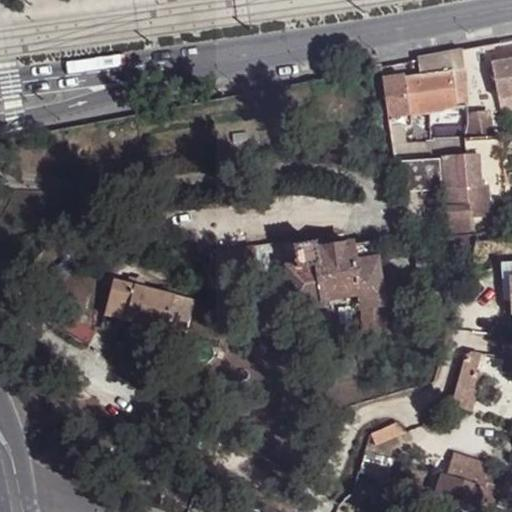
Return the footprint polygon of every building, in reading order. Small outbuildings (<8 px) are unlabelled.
[(419,62),(421,75),(428,115),(464,108),(469,107),(466,53),(419,62)] [(511,60),(494,64),(500,98),(511,95),(511,60)] [(421,75),(382,79),(388,120),(428,115),(421,75)] [(431,131),(407,135),(409,150),(430,148),(434,147),(431,131)] [(434,147),(430,148),(430,161),(440,161),(462,158),(464,143),(434,147)] [(409,150),(393,152),(395,164),(430,161),(430,148),(409,150)] [(462,158),(440,161),(447,242),(467,242),(465,223),(486,221),(484,190),(479,190),(475,158),(462,158)] [(317,249),(295,253),(297,269),(288,271),(295,309),(328,302),(327,298),(360,292),(360,297),(364,297),(381,293),(385,293),(378,261),(357,263),(353,252),(319,257),(317,249)] [(251,251),(215,256),(220,277),(262,268),(251,251)] [(432,254),(415,257),(418,273),(434,270),(432,254)] [(179,297),(121,274),(109,308),(167,331),(172,318),(179,297)] [(381,293),(364,297),(365,324),(383,324),(381,293)] [(196,304),(179,297),(172,318),(188,324),(196,304)] [(188,324),(172,318),(167,331),(166,337),(180,343),(188,324)] [(493,468),(460,459),(455,480),(471,484),(487,489),(489,482),(493,468)] [(455,480),(448,477),(442,496),(480,509),(487,489),(482,488),(471,484),(455,480)] [(489,482),(487,489),(480,509),(478,511),(511,511),(511,477),(510,487),(489,482)]
